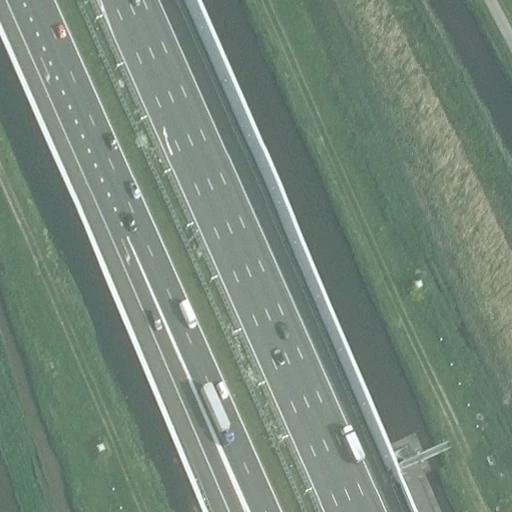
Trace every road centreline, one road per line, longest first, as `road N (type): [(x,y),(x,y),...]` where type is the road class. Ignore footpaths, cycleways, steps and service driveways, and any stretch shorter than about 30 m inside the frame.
road 1 (track): [(254,0),(481,511)]
road 2 (motorway): [(355,511),(137,0)]
road 3 (track): [(134,511),(0,192)]
road 4 (motorway): [(137,233),(262,511)]
road 5 (motorway): [(137,233),(239,511)]
road 6 (motorway): [(39,0),(137,233)]
